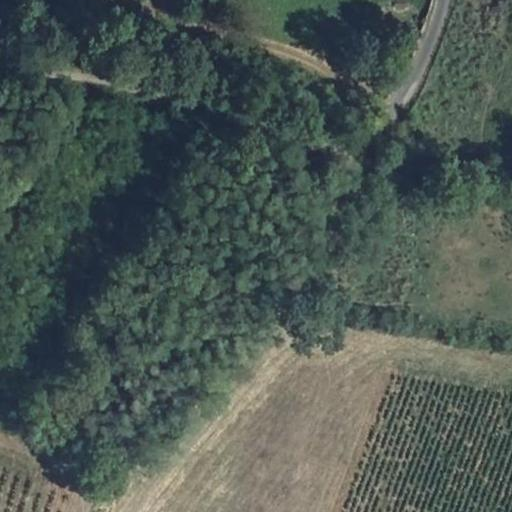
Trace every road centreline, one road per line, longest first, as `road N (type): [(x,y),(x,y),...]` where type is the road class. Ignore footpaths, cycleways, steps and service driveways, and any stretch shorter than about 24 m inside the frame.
road 1 (unclassified): [(441,0),(428,49),(361,143),(106,74),(0,77)]
road 2 (track): [(123,511),(282,306),(358,168),(361,143)]
